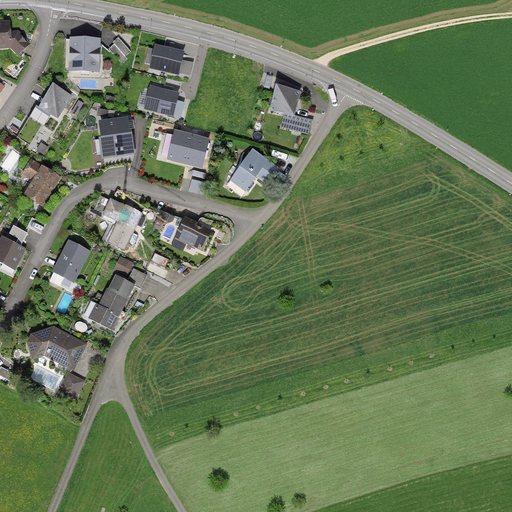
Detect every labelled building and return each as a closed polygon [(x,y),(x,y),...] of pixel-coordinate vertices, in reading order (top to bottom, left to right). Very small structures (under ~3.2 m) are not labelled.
[(10,20),(0,20),(0,48),(10,48),(10,38),(11,38),(11,30),(10,20)] [(19,30),(11,30),(11,38),(10,38),(10,48),(18,55),(30,43),(19,30)] [(70,37),(69,71),(100,72),(101,38),(70,37)] [(131,51),(118,37),(113,42),(115,44),(109,49),(122,64),(127,59),(125,56),(131,51)] [(185,50),(155,44),(154,49),(148,48),(145,62),(150,64),(149,68),(179,75),(179,73),(182,60),(185,50)] [(190,76),(193,62),(182,60),(179,73),(190,76)] [(39,106),(38,107),(51,114),(58,118),(72,95),(53,82),(39,106)] [(301,91),(276,83),(270,110),(284,114),(295,116),(295,115),(301,91)] [(180,92),(150,85),(144,109),(174,117),(178,100),(180,92)] [(185,102),(178,100),(174,117),(181,118),(185,102)] [(44,125),(51,114),(38,107),(39,106),(37,105),(29,117),(44,125)] [(115,110),(98,108),(97,115),(114,117),(115,110)] [(313,120),(295,115),(295,116),(284,114),(281,127),(310,135),(313,120)] [(101,154),(102,158),(135,154),(132,128),(130,129),(129,120),(128,116),(99,120),(101,136),(99,137),(99,139),(101,154)] [(168,157),(167,159),(202,168),(210,138),(175,129),(173,135),(168,157)] [(168,157),(173,135),(167,133),(161,155),(168,157)] [(49,147),(41,142),(37,150),(44,154),(49,147)] [(253,148),(230,180),(246,191),(257,176),(268,185),(281,169),(253,148)] [(33,179),(23,194),(43,206),(61,176),(32,158),(22,173),(33,179)] [(207,183),(192,179),(188,191),(204,195),(207,183)] [(91,212),(101,217),(109,200),(100,195),(91,212)] [(116,224),(107,242),(124,250),(137,225),(142,216),(143,213),(125,204),(125,205),(110,198),(109,200),(101,217),(116,224)] [(146,218),(142,216),(137,225),(141,227),(146,218)] [(185,217),(175,238),(187,244),(202,251),(212,229),(185,217)] [(28,232),(14,225),(9,233),(19,238),(16,243),(21,245),(28,232)] [(2,236),(0,240),(0,261),(16,270),(27,248),(21,245),(16,243),(2,236)] [(183,251),(187,244),(175,238),(171,246),(183,251)] [(69,239),(52,271),(54,272),(73,282),(74,283),(91,251),(69,239)] [(169,260),(155,253),(151,260),(165,267),(169,260)] [(120,256),(113,269),(127,276),(134,263),(120,256)] [(134,268),(128,280),(135,284),(135,286),(140,289),(147,275),(134,268)] [(73,282),(54,272),(50,280),(68,290),(73,282)] [(96,303),(89,318),(112,330),(135,286),(135,284),(128,280),(116,274),(109,288),(107,288),(99,304),(96,303)] [(89,318),(96,303),(91,300),(84,316),(89,318)] [(32,359),(45,356),(74,371),(88,344),(54,326),(31,333),(27,342),(32,359)] [(15,374),(1,367),(0,368),(0,375),(11,381),(15,374)] [(68,372),(59,390),(77,399),(86,381),(68,372)]
